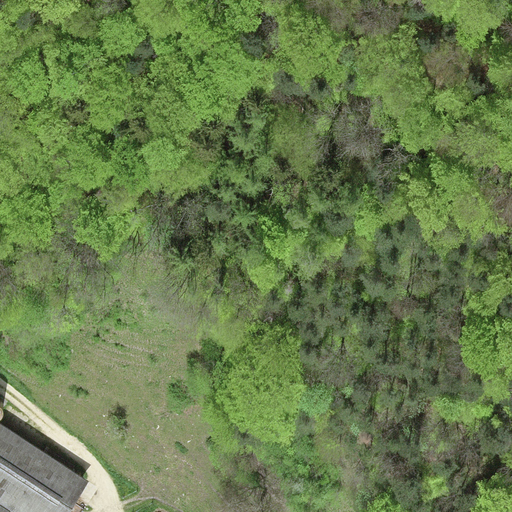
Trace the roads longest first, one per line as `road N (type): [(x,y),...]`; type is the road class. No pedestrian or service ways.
road 1 (track): [(0,37),(34,78),(67,163),(93,197),(147,222),(284,330),(349,430),(389,511)]
road 2 (track): [(511,30),(438,33),(332,0)]
